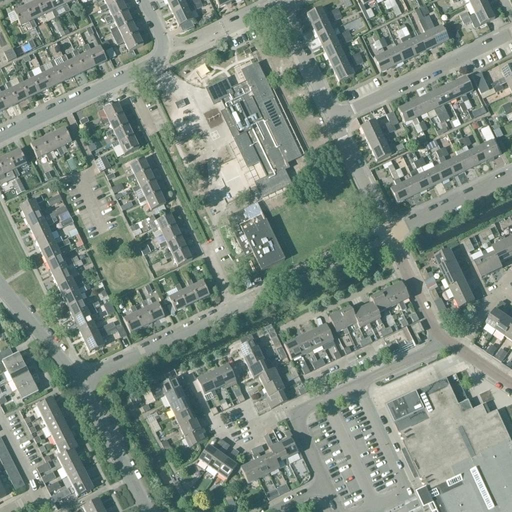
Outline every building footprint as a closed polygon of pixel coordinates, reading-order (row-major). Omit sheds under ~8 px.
[(54,11),(48,0),(40,0),(36,2),(43,17),(40,18),(43,25),(47,23),(54,20),(51,13),(54,11)] [(54,20),(58,18),(59,18),(55,11),(62,7),(65,6),(62,0),(48,0),(54,11),(51,13),(54,20)] [(62,0),(65,6),(62,7),(66,14),(70,12),(67,6),(77,1),(76,0),(62,0)] [(94,0),(96,2),(99,0),(103,0),(106,6),(107,8),(122,2),(120,0),(94,0)] [(179,0),(168,5),(171,13),(173,17),(188,10),(182,0),(179,0)] [(214,0),(218,9),(230,4),(228,0),(214,0)] [(477,0),(469,4),(474,16),(489,9),(484,0),(477,0)] [(32,22),(29,23),(29,24),(32,30),(36,28),(33,21),(40,18),(43,17),(36,2),(25,8),(32,22)] [(99,9),(101,13),(108,10),(111,17),(112,20),(127,13),(122,2),(107,8),(106,6),(99,9)] [(387,12),(392,9),(388,2),(383,4),(387,12)] [(173,17),(179,28),(193,21),(190,14),(202,8),(200,4),(192,8),(188,10),(173,17)] [(13,13),(20,28),(29,24),(29,23),(32,22),(25,8),(13,13)] [(306,16),(312,28),(326,21),(321,9),(306,16)] [(474,16),(480,27),(494,20),(489,9),(474,16)] [(370,10),(365,12),(369,20),(374,18),(370,10)] [(104,20),(106,23),(106,24),(113,21),(116,28),(118,31),(132,24),(127,13),(112,20),(111,17),(104,20)] [(459,17),(461,22),(468,18),(466,13),(459,17)] [(342,21),(339,15),(331,18),(334,24),(342,21)] [(474,16),(468,18),(461,22),(463,26),(471,23),(474,30),(480,27),(474,16)] [(424,21),(427,28),(430,33),(436,48),(448,42),(441,28),(433,31),(427,19),(424,21)] [(332,32),(326,21),(312,28),(317,39),(332,32)] [(419,23),(422,30),(427,28),(424,21),(419,23)] [(122,39),(123,42),(138,35),(132,24),(118,31),(116,28),(110,31),(112,35),(118,32),(122,39)] [(454,26),(448,29),(451,34),(456,32),(454,26)] [(418,39),(425,53),(436,48),(430,33),(427,28),(422,30),(425,36),(418,39)] [(401,32),(405,39),(407,44),(414,59),(425,53),(418,39),(411,42),(405,30),(401,32)] [(337,43),(332,32),(317,39),(322,50),(337,43)] [(115,42),(117,47),(124,43),(128,54),(143,47),(138,35),(123,42),(122,39),(115,42)] [(352,42),(350,37),(342,41),(345,46),(352,42)] [(402,46),(396,49),(403,64),(414,59),(407,44),(405,39),(400,41),(402,46)] [(342,54),(337,43),(322,50),(328,61),(342,54)] [(29,45),(22,48),(25,53),(31,50),(29,45)] [(77,59),(84,74),(95,68),(88,54),(91,53),(91,52),(88,46),(83,48),(87,55),(80,58),(77,59)] [(88,54),(95,68),(106,63),(99,48),(91,52),(91,53),(88,54)] [(385,55),(392,69),(403,64),(396,49),(385,55)] [(250,50),(228,61),(234,74),(256,64),(250,50)] [(4,55),(7,63),(16,59),(12,51),(4,55)] [(66,65),(73,79),(84,74),(77,59),(80,58),(76,51),(72,53),(75,60),(68,63),(66,65)] [(348,66),(342,54),(328,61),(333,72),(348,66)] [(373,60),(380,75),(392,69),(385,55),(373,60)] [(68,63),(65,56),(54,62),(57,69),(54,70),(61,84),(73,79),(66,65),(68,63)] [(363,65),(360,59),(353,63),(355,68),(363,65)] [(43,75),(50,90),(61,84),(54,70),(57,69),(54,62),(50,64),(53,71),(46,74),(43,75)] [(280,153),(285,164),(301,157),(257,65),(242,73),(247,83),(230,90),(226,80),(206,90),(213,105),(221,102),(238,138),(233,140),(247,169),(259,163),(266,179),(255,185),(261,199),(290,185),(283,171),(277,174),(269,158),(280,153)] [(333,72),(339,84),(353,77),(348,66),(333,72)] [(501,86),(507,84),(511,81),(511,66),(501,72),(505,80),(499,82),(501,86)] [(32,81),(39,95),(50,90),(43,75),(46,74),(43,67),(39,69),(42,76),(35,79),(32,81)] [(21,86),(28,100),(39,95),(32,81),(35,79),(32,72),(27,74),(31,81),(24,85),(21,86)] [(481,74),(472,79),(480,96),(489,91),(481,74)] [(10,91),(17,106),(28,100),(21,86),(24,85),(20,78),(16,80),(20,87),(13,90),(10,91)] [(461,98),(463,104),(467,102),(465,96),(472,93),(465,78),(454,84),(461,98)] [(0,95),(0,99),(5,111),(17,106),(10,91),(13,90),(9,83),(5,85),(8,92),(1,95),(0,95)] [(442,89),(449,104),(461,98),(454,84),(442,89)] [(501,86),(494,90),(496,95),(504,91),(501,86)] [(449,104),(442,89),(431,95),(441,115),(446,112),(443,107),(449,104)] [(431,95),(420,100),(427,114),(434,111),(437,117),(441,115),(431,95)] [(427,114),(420,100),(409,105),(416,120),(427,114)] [(175,105),(177,110),(184,107),(182,102),(175,105)] [(105,110),(103,111),(107,120),(108,122),(123,116),(117,104),(110,107),(105,110)] [(462,114),(467,112),(463,104),(459,106),(462,114)] [(412,122),(414,127),(418,125),(416,120),(409,105),(397,111),(404,125),(412,122)] [(441,115),(444,122),(449,120),(446,112),(441,115)] [(389,125),(385,126),(383,127),(385,131),(398,125),(392,114),(386,117),(389,125)] [(109,124),(112,131),(114,134),(128,127),(123,116),(108,122),(107,120),(100,123),(102,127),(109,124)] [(374,122),(371,123),(360,129),(366,140),(380,133),(374,122)] [(424,123),(418,125),(422,133),(427,131),(424,123)] [(395,133),(394,131),(393,128),(398,126),(398,125),(385,131),(388,136),(395,133)] [(133,138),(128,127),(114,134),(112,131),(105,134),(107,138),(114,135),(117,142),(119,145),(133,138)] [(485,129),(481,131),(485,139),(489,137),(485,129)] [(64,130),(53,135),(60,149),(57,151),(60,158),(64,156),(61,149),(75,142),(71,132),(66,134),(64,130)] [(366,140),(371,151),(385,144),(380,133),(366,140)] [(48,155),(46,156),(49,163),(53,161),(50,154),(57,151),(60,149),(53,135),(41,140),(48,155)] [(111,145),(111,146),(113,149),(119,146),(124,156),(139,149),(133,138),(119,145),(117,142),(111,145)] [(467,138),(462,140),(466,148),(471,146),(467,138)] [(30,146),(31,148),(37,160),(46,156),(48,155),(41,140),(30,146)] [(458,142),(462,150),(466,148),(462,140),(458,142)] [(491,142),(480,148),(487,162),(498,157),(491,142)] [(92,144),(87,146),(87,147),(91,154),(96,152),(92,144)] [(371,151),(376,163),(391,156),(385,144),(371,151)] [(469,153),(476,168),(487,162),(480,148),(469,153)] [(444,149),(440,151),(444,159),(448,157),(444,149)] [(8,157),(15,171),(12,172),(15,179),(19,177),(16,170),(26,166),(19,151),(8,157)] [(436,153),(439,161),(444,159),(440,151),(436,153)] [(469,153),(457,159),(464,173),(476,168),(469,153)] [(0,160),(0,169),(3,176),(3,177),(12,172),(15,171),(8,157),(0,160)] [(105,158),(95,163),(100,174),(110,168),(105,158)] [(417,162),(421,169),(426,167),(423,159),(417,162)] [(446,164),(453,178),(464,173),(457,159),(446,164)] [(72,160),(66,163),(71,173),(77,170),(72,160)] [(149,171),(144,160),(129,167),(133,176),(133,175),(135,178),(149,171)] [(417,172),(421,169),(417,162),(413,164),(417,172)] [(399,180),(392,166),(391,163),(383,167),(385,171),(389,169),(395,182),(399,180)] [(392,166),(399,180),(404,178),(400,170),(396,164),(392,166)] [(446,164),(435,169),(442,184),(453,178),(446,164)] [(424,175),(431,189),(442,184),(435,169),(424,175)] [(135,180),(137,183),(139,187),(140,189),(155,183),(149,171),(135,178),(133,175),(133,176),(127,179),(129,183),(135,180)] [(419,195),(431,189),(424,175),(412,180),(419,195)] [(399,180),(395,182),(397,187),(390,191),(397,205),(408,200),(401,185),(399,180)] [(408,200),(419,195),(412,180),(401,185),(408,200)] [(141,191),(143,195),(144,198),(145,201),(160,194),(155,183),(140,189),(139,187),(132,190),(134,194),(141,191)] [(153,211),(156,210),(163,206),(165,205),(160,194),(145,201),(144,198),(137,201),(139,205),(146,202),(151,212),(153,211)] [(59,196),(46,202),(49,208),(62,202),(59,196)] [(40,198),(19,208),(25,219),(39,212),(36,205),(42,202),(40,198)] [(252,255),(261,272),(284,261),(265,222),(256,205),(226,219),(245,258),(252,255)] [(156,210),(153,211),(155,216),(166,211),(163,206),(156,210)] [(25,219),(27,223),(30,231),(52,220),(67,213),(65,207),(49,215),(50,216),(49,216),(43,219),(39,212),(25,219)] [(161,234),(176,227),(170,216),(156,223),(160,231),(161,234)] [(71,219),(60,224),(62,229),(73,224),(71,219)] [(30,231),(32,235),(36,242),(50,235),(47,228),(54,224),(52,220),(30,231)] [(499,223),(503,230),(508,228),(505,222),(504,220),(499,223)] [(181,238),(176,227),(161,234),(160,231),(153,235),(155,239),(162,236),(163,238),(165,243),(167,245),(181,238)] [(75,229),(64,234),(67,240),(78,235),(75,229)] [(484,232),(487,238),(493,235),(490,230),(484,232)] [(36,242),(39,249),(41,253),(62,243),(59,238),(53,241),(50,235),(36,242)] [(503,243),(510,259),(511,257),(511,238),(506,241),(504,237),(500,239),(503,243)] [(170,254),(172,257),(186,250),(181,238),(167,245),(165,243),(158,246),(160,250),(167,247),(170,254)] [(62,243),(41,253),(46,264),(61,257),(58,250),(64,247),(62,243)] [(500,264),(510,259),(503,243),(492,248),(494,253),(495,253),(500,264)] [(172,258),(176,267),(177,268),(192,261),(186,250),(172,257),(170,254),(164,257),(165,260),(166,261),(172,258)] [(450,251),(435,258),(440,269),(455,261),(450,251)] [(503,269),(500,264),(495,253),(494,253),(485,258),(492,274),(503,269)] [(61,257),(46,264),(52,275),(57,273),(71,266),(73,265),(79,262),(77,258),(71,261),(70,260),(64,263),(61,257)] [(474,263),(481,279),(492,274),(485,258),(474,263)] [(455,261),(440,269),(445,279),(460,272),(455,261)] [(57,273),(52,275),(57,287),(72,279),(78,276),(75,270),(82,266),(80,262),(79,262),(73,265),(71,266),(57,273)] [(193,274),(196,272),(200,271),(197,266),(195,267),(194,265),(190,267),(193,274)] [(420,272),(422,277),(428,274),(426,269),(420,272)] [(460,272),(445,279),(449,289),(465,282),(460,272)] [(431,279),(428,274),(422,277),(425,282),(431,279)] [(72,279),(57,287),(62,298),(84,288),(81,283),(75,286),(72,279)] [(179,294),(186,308),(197,303),(191,288),(193,287),(190,280),(186,282),(189,289),(182,292),(179,294)] [(449,289),(454,300),(470,292),(465,282),(449,289)] [(191,288),(197,303),(209,297),(202,283),(193,287),(191,288)] [(390,290),(398,305),(402,312),(406,310),(403,303),(408,300),(401,284),(390,290)] [(84,288),(62,298),(68,309),(83,302),(79,295),(90,290),(88,285),(84,288)] [(168,299),(175,314),(186,308),(179,294),(182,292),(179,285),(175,287),(178,294),(168,299)] [(435,289),(429,292),(432,298),(438,295),(435,289)] [(387,310),(398,305),(390,290),(380,294),(387,310)] [(454,300),(459,310),(475,303),(470,292),(454,300)] [(372,304),(377,315),(387,310),(380,294),(369,299),(372,305),(372,304)] [(68,309),(72,317),(73,320),(95,310),(92,305),(86,309),(83,302),(68,309)] [(134,315),(141,329),(152,324),(146,310),(148,308),(145,302),(141,304),(134,308),(137,314),(134,315)] [(146,310),(152,324),(164,319),(157,304),(148,308),(146,310)] [(362,309),(369,325),(376,322),(379,327),(382,325),(377,315),(372,304),(372,305),(362,309)] [(123,320),(130,335),(141,329),(134,315),(137,314),(134,308),(134,307),(130,309),(133,316),(123,320)] [(339,314),(346,330),(353,326),(356,331),(359,330),(356,325),(357,325),(352,314),(349,309),(339,314)] [(359,330),(366,327),(368,332),(372,330),(369,325),(362,309),(352,314),(357,325),(356,325),(359,330)] [(95,310),(73,320),(79,332),(94,324),(90,318),(97,314),(95,310)] [(496,331),(503,320),(505,317),(496,310),(486,325),(496,331)] [(339,314),(328,319),(336,335),(343,331),(345,336),(349,335),(346,330),(339,314)] [(511,321),(505,317),(503,320),(496,331),(505,338),(511,327),(511,321)] [(417,336),(424,333),(419,323),(383,341),(386,347),(395,342),(397,346),(404,342),(405,346),(412,343),(414,346),(421,343),(417,336)] [(94,324),(79,332),(84,343),(106,332),(104,328),(103,327),(97,330),(94,324)] [(112,324),(104,328),(106,332),(114,328),(112,324)] [(84,343),(89,354),(105,347),(101,340),(117,332),(121,340),(126,337),(121,325),(114,328),(106,332),(84,343)] [(315,332),(322,347),(329,344),(331,349),(335,347),(325,327),(315,332)] [(304,337),(312,352),(322,347),(315,332),(304,337)] [(304,337),(294,342),(301,357),(312,352),(304,337)] [(259,353),(256,346),(260,344),(258,340),(238,350),(243,360),(259,353)] [(283,347),(291,362),(301,357),(294,342),(283,347)] [(264,350),(259,353),(243,360),(248,370),(264,363),(261,356),(266,353),(264,350)] [(18,354),(3,362),(2,362),(7,372),(23,364),(18,354)] [(269,361),(264,363),(248,370),(253,381),(259,378),(258,378),(269,373),(266,367),(270,364),(269,361)] [(7,372),(9,376),(12,382),(28,374),(23,364),(7,372)] [(227,366),(217,372),(224,387),(225,390),(226,390),(236,385),(227,366)] [(269,373),(258,378),(259,378),(263,388),(279,381),(276,374),(281,372),(279,368),(269,373)] [(224,387),(217,372),(207,376),(214,392),(221,389),(222,392),(225,390),(224,387)] [(28,374),(12,382),(17,392),(33,384),(28,374)] [(207,376),(196,382),(203,397),(210,394),(213,399),(216,397),(214,392),(214,391),(207,376)] [(458,406),(445,379),(385,407),(424,490),(425,494),(455,480),(450,469),(510,441),(496,412),(486,416),(482,407),(472,411),(467,401),(458,406)] [(180,390),(175,380),(154,390),(159,400),(165,398),(180,390)] [(284,391),(279,381),(263,388),(268,398),(268,399),(284,391)] [(38,394),(33,384),(17,392),(22,402),(38,394)] [(180,390),(165,398),(169,408),(185,400),(180,390)] [(271,411),(289,402),(284,391),(268,399),(268,398),(265,400),(271,411)] [(132,397),(129,398),(133,406),(136,404),(140,403),(137,397),(136,395),(132,397)] [(52,400),(36,408),(41,418),(57,410),(52,400)] [(169,408),(174,418),(190,411),(185,400),(169,408)] [(150,411),(147,406),(142,409),(140,410),(142,414),(144,413),(144,414),(150,411)] [(57,410),(41,418),(46,428),(62,420),(57,410)] [(174,418),(177,424),(179,428),(195,421),(190,411),(174,418)] [(62,420),(46,428),(51,437),(67,429),(62,420)] [(152,429),(158,426),(155,421),(150,424),(152,429)] [(200,431),(195,421),(179,428),(182,435),(180,436),(182,440),(184,439),(200,431)] [(161,431),(158,426),(152,429),(155,434),(161,431)] [(51,437),(54,444),(56,447),(72,439),(67,429),(51,437)] [(184,439),(189,449),(208,441),(202,430),(200,431),(184,439)] [(287,441),(279,445),(286,460),(296,456),(298,460),(301,458),(299,452),(296,453),(290,440),(292,439),(289,432),(284,434),(287,441)] [(289,465),(286,460),(279,445),(273,448),(267,436),(263,438),(271,455),(276,465),(283,462),(286,467),(289,465)] [(73,451),(77,449),(72,439),(56,447),(61,457),(73,451)] [(208,447),(198,461),(208,468),(225,444),(220,441),(213,450),(208,447)] [(455,480),(425,494),(433,511),(511,511),(511,446),(510,441),(450,469),(455,480)] [(229,447),(225,444),(208,468),(217,475),(227,460),(222,457),(229,447)] [(261,447),(256,449),(256,450),(259,455),(264,453),(261,447)] [(251,452),(255,462),(261,460),(259,455),(256,450),(251,452)] [(61,457),(57,459),(62,469),(78,461),(73,451),(61,457)] [(226,481),(234,471),(236,467),(232,464),(238,454),(234,451),(227,460),(217,475),(226,481)] [(279,470),(276,465),(271,455),(261,460),(268,475),(279,470)] [(12,462),(10,458),(0,462),(2,466),(12,462)] [(251,465),(258,480),(268,475),(261,460),(255,462),(251,465)] [(78,461),(62,469),(67,478),(83,470),(78,461)] [(36,470),(39,475),(51,470),(48,464),(36,470)] [(247,485),(258,480),(251,465),(244,468),(239,464),(236,467),(234,471),(239,475),(241,472),(247,485)] [(17,471),(15,467),(5,472),(7,476),(17,471)] [(83,470),(67,478),(72,488),(88,480),(83,470)] [(41,479),(44,485),(55,479),(52,473),(41,479)] [(22,481),(20,477),(10,482),(12,486),(22,481)] [(72,488),(77,498),(93,490),(88,480),(72,488)] [(46,489),(49,495),(60,489),(57,483),(46,489)] [(62,493),(51,498),(54,504),(65,498),(62,493)] [(98,501),(82,509),(83,511),(100,511),(103,511),(98,501)]
